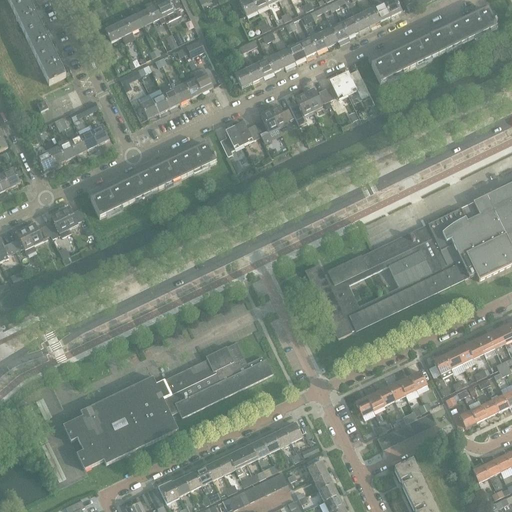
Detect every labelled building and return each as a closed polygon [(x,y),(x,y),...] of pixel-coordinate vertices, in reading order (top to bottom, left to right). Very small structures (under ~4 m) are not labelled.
[(7,0),(13,12),(30,4),(28,0),(7,0)] [(168,2),(157,7),(166,24),(166,25),(167,25),(179,19),(180,16),(178,12),(182,11),(176,0),(171,0),(168,2)] [(258,14),(251,0),(249,0),(240,5),(247,19),(258,14)] [(264,0),(251,0),(258,14),(268,8),(264,0)] [(277,0),(264,0),(268,8),(279,3),(277,0)] [(336,3),(332,5),(336,12),(340,10),(339,8),(345,5),(343,0),(336,3)] [(382,0),(384,5),(391,19),(402,14),(395,0),(393,0),(390,2),(389,0),(382,0)] [(421,0),(418,1),(422,8),(435,2),(434,0),(421,0)] [(30,4),(13,12),(25,37),(42,28),(30,4)] [(329,7),(322,11),(323,14),(330,11),(332,14),(336,12),(332,5),(329,7)] [(384,5),(374,10),(380,24),(391,19),(384,5)] [(157,7),(147,12),(153,25),(160,22),(162,26),(166,24),(157,7)] [(374,10),(363,15),(370,29),(380,24),(374,10)] [(315,14),(311,16),(314,22),(318,20),(317,17),(323,14),(322,11),(315,14)] [(470,20),(459,25),(468,44),(497,30),(495,26),(497,25),(496,22),(494,23),(488,11),(476,17),(475,15),(469,18),(470,20)] [(147,12),(137,17),(143,30),(153,25),(147,12)] [(350,15),(339,20),(342,25),(349,39),(359,34),(352,20),(350,15)] [(363,15),(352,20),(359,34),(370,29),(363,15)] [(311,16),(303,19),(306,26),(314,22),(311,16)] [(137,17),(126,22),(132,35),(143,30),(137,17)] [(126,22),(116,27),(122,40),(132,35),(126,22)] [(262,22),(258,24),(263,35),(267,33),(264,27),(262,22)] [(342,25),(331,30),(338,44),(349,39),(342,25)] [(441,34),(430,39),(439,58),(468,44),(459,25),(447,31),(447,29),(440,32),(441,34)] [(107,36),(100,39),(104,48),(122,40),(116,27),(105,32),(107,36)] [(42,28),(25,37),(37,62),(54,53),(42,28)] [(331,30),(320,35),(327,50),(338,44),(331,30)] [(175,38),(179,46),(185,43),(181,35),(175,38)] [(320,35),(310,40),(317,55),(327,50),(320,35)] [(172,38),(167,41),(172,52),(178,49),(172,38)] [(412,48),(401,53),(410,72),(439,58),(430,39),(418,45),(417,43),(411,46),(412,48)] [(310,40),(299,45),(306,60),(317,55),(310,40)] [(200,43),(187,49),(192,60),(205,54),(200,43)] [(254,43),(247,46),(250,52),(257,49),(254,43)] [(299,45),(289,51),(295,65),(306,60),(299,45)] [(247,46),(241,49),(244,55),(250,52),(247,46)] [(289,51),(278,56),(285,70),(295,65),(289,51)] [(54,53),(37,62),(49,87),(66,79),(54,53)] [(383,62),(371,67),(380,86),(410,72),(401,53),(389,59),(388,57),(382,60),(383,62)] [(278,56),(267,61),(274,75),(285,70),(278,56)] [(267,61),(257,66),(264,80),(274,75),(267,61)] [(257,66),(246,71),(253,85),(264,80),(257,66)] [(246,71),(235,76),(242,91),(253,85),(246,71)] [(348,75),(339,79),(348,97),(357,93),(358,92),(362,100),(369,97),(369,98),(370,98),(358,72),(357,73),(358,75),(350,79),(349,76),(348,75)] [(138,73),(120,81),(127,95),(132,92),(128,85),(141,79),(138,73)] [(206,75),(195,81),(202,95),(213,90),(206,75)] [(329,89),(324,92),(330,104),(338,100),(339,102),(348,97),(339,79),(330,84),(333,90),(330,92),(329,89)] [(195,81),(184,86),(191,101),(202,95),(195,81)] [(184,86),(174,91),(181,106),(191,101),(184,86)] [(174,91),(163,96),(170,111),(181,106),(174,91)] [(314,92),(305,96),(313,114),(323,110),(322,108),(330,104),(324,92),(319,94),(320,96),(317,98),(314,92)] [(163,96),(152,102),(159,116),(170,111),(163,96)] [(298,106),(290,110),(295,120),(303,116),(304,118),(313,114),(305,96),(295,100),(298,106)] [(159,116),(152,102),(141,107),(148,122),(159,116)] [(45,103),(37,106),(41,114),(49,110),(45,103)] [(95,105),(81,111),(84,118),(98,112),(95,105)] [(279,108),(270,113),(279,131),(288,126),(287,124),(295,120),(290,110),(282,114),(279,108)] [(81,111),(75,114),(79,121),(84,118),(81,111)] [(264,123),(255,127),(260,137),(268,133),(270,135),(279,131),(270,113),(261,117),(264,123)] [(64,120),(60,122),(64,132),(69,130),(64,120)] [(64,132),(60,122),(55,124),(60,134),(64,132)] [(245,125),(235,129),(244,147),(261,139),(260,137),(255,127),(247,130),(245,125)] [(103,128),(91,133),(98,148),(110,142),(103,128)] [(227,140),(221,143),(228,159),(233,157),(232,153),(244,147),(235,129),(226,134),(227,136),(225,136),(227,140)] [(42,130),(37,132),(42,142),(47,140),(42,130)] [(37,132),(26,137),(29,144),(36,140),(38,144),(42,142),(37,132)] [(91,133),(81,138),(88,153),(98,148),(91,133)] [(81,138),(70,143),(77,158),(88,153),(81,138)] [(70,143),(59,149),(66,163),(77,158),(70,143)] [(189,155),(178,160),(187,179),(217,165),(215,161),(216,160),(215,157),(213,158),(207,146),(196,151),(195,150),(189,153),(189,155)] [(59,149),(48,154),(55,168),(66,163),(59,149)] [(6,154),(0,157),(0,164),(9,161),(6,154)] [(55,168),(48,154),(37,159),(44,174),(55,168)] [(161,168),(149,174),(158,193),(187,179),(178,160),(167,165),(166,164),(160,167),(161,168)] [(14,170),(3,176),(10,190),(21,185),(14,170)] [(131,183),(120,188),(129,207),(158,193),(149,174),(138,179),(137,178),(131,181),(131,183)] [(3,176),(0,177),(0,195),(10,190),(3,176)] [(324,278),(319,267),(306,273),(339,342),(352,335),(351,334),(355,332),(356,333),(465,281),(464,279),(468,277),(469,280),(476,277),(479,283),(511,267),(511,185),(473,205),(476,211),(464,217),(461,210),(428,226),(428,227),(430,232),(426,235),(425,232),(416,236),(411,239),(412,241),(399,248),(398,245),(363,261),(362,258),(328,274),(329,276),(324,278)] [(103,196),(91,202),(100,221),(129,207),(120,188),(109,193),(108,192),(102,195),(103,196)] [(70,209),(60,214),(69,232),(78,227),(77,225),(72,215),(70,209)] [(81,211),(75,213),(72,215),(77,225),(85,221),(81,211)] [(54,224),(46,227),(51,238),(53,242),(61,238),(62,241),(71,236),(69,232),(60,214),(51,218),(54,224)] [(35,226),(26,230),(34,248),(44,244),(43,242),(51,238),(46,227),(38,231),(35,226)] [(19,240),(11,244),(16,254),(24,250),(27,257),(37,253),(34,248),(26,230),(17,235),(19,240)] [(0,242),(0,264),(9,261),(8,258),(16,254),(11,244),(3,248),(0,242)] [(65,250),(59,253),(63,262),(69,259),(65,250)] [(511,332),(509,326),(498,331),(505,346),(511,342),(511,332)] [(498,331),(487,337),(494,351),(497,356),(502,354),(499,349),(505,346),(498,331)] [(487,337),(477,342),(484,356),(494,351),(487,337)] [(477,342),(466,347),(473,361),(484,356),(477,342)] [(83,419),(70,425),(63,428),(71,444),(78,441),(83,453),(77,456),(85,472),(104,463),(106,467),(178,432),(171,417),(179,414),(182,420),(273,376),(266,362),(264,363),(262,359),(247,366),(237,345),(227,349),(206,359),(208,362),(156,387),(153,380),(81,414),(83,419)] [(466,347),(455,352),(462,367),(473,361),(466,347)] [(455,352),(445,357),(452,372),(462,367),(455,352)] [(445,357),(434,363),(442,381),(453,375),(452,372),(445,357)] [(421,373),(410,379),(417,393),(428,388),(421,373)] [(410,379),(399,384),(406,398),(417,393),(410,379)] [(399,384),(388,389),(395,403),(406,398),(399,384)] [(388,389),(377,394),(385,408),(395,403),(388,389)] [(511,393),(503,397),(509,409),(511,408),(511,393)] [(377,394),(367,399),(374,414),(385,408),(377,394)] [(497,397),(491,400),(498,415),(509,409),(503,397),(498,400),(497,397)] [(454,398),(445,402),(448,409),(457,405),(456,403),(454,398)] [(374,414),(367,399),(356,405),(363,419),(374,414)] [(485,403),(486,405),(482,408),(487,420),(498,415),(491,400),(485,403)] [(474,408),(470,410),(471,413),(477,425),(487,420),(482,408),(475,411),(474,408)] [(477,425),(471,413),(460,418),(465,430),(477,425)] [(431,415),(426,418),(432,430),(437,427),(431,415)] [(426,418),(421,420),(426,432),(432,430),(426,418)] [(421,420),(415,423),(421,435),(426,432),(421,420)] [(415,423),(410,426),(416,437),(421,435),(415,423)] [(296,425),(284,431),(291,445),(303,440),(296,425)] [(410,426),(405,428),(410,440),(416,437),(410,426)] [(308,427),(302,430),(308,441),(313,439),(308,427)] [(405,428),(399,431),(405,442),(410,440),(405,428)] [(284,431),(273,436),(280,450),(291,445),(284,431)] [(399,431),(394,433),(400,445),(405,442),(399,431)] [(394,433),(389,436),(394,447),(400,445),(394,433)] [(273,436),(262,442),(269,456),(280,450),(273,436)] [(389,436),(383,438),(389,450),(394,447),(389,436)] [(389,450),(383,438),(378,441),(383,452),(389,450)] [(313,439),(308,441),(311,447),(316,445),(313,439)] [(262,442),(251,447),(258,461),(269,456),(262,442)] [(251,447),(240,453),(246,467),(258,461),(251,447)] [(240,453),(228,458),(235,472),(238,477),(243,475),(240,470),(246,467),(240,453)] [(505,457),(495,463),(500,475),(511,469),(505,457)] [(228,458),(217,463),(224,477),(235,472),(228,458)] [(217,463),(206,469),(213,483),(224,477),(217,463)] [(308,470),(314,482),(327,475),(322,463),(308,470)] [(394,472),(408,500),(427,491),(413,463),(394,472)] [(495,463),(484,468),(490,480),(500,475),(495,463)] [(490,480),(484,468),(473,473),(478,485),(490,480)] [(206,469),(195,474),(202,488),(213,483),(206,469)] [(195,474),(184,480),(190,494),(202,488),(195,474)] [(282,475),(277,478),(282,489),(288,487),(282,475)] [(327,475),(314,482),(319,493),(333,486),(327,475)] [(277,478),(271,480),(277,492),(282,489),(277,478)] [(184,480),(173,485),(179,499),(190,494),(184,480)] [(271,480),(266,483),(272,495),(277,492),(271,480)] [(266,483),(261,486),(266,497),(272,495),(266,483)] [(173,485),(161,491),(168,504),(179,499),(173,485)] [(261,486),(255,488),(261,500),(266,497),(261,486)] [(333,486),(319,493),(324,504),(338,497),(333,486)] [(255,488),(250,491),(255,502),(261,500),(255,488)] [(163,507),(155,491),(148,494),(156,511),(163,507)] [(250,491),(244,493),(250,505),(255,502),(250,491)] [(436,511),(427,491),(408,500),(413,511),(436,511)] [(244,493),(239,496),(245,508),(250,505),(244,493)] [(239,496),(234,499),(239,510),(245,508),(239,496)] [(338,497),(324,504),(328,511),(336,511),(344,509),(338,497)] [(234,499),(228,501),(233,511),(235,511),(239,510),(234,499)] [(233,511),(228,501),(223,504),(226,511),(233,511)] [(82,503),(78,505),(66,510),(67,511),(82,511),(85,510),(82,503)]
